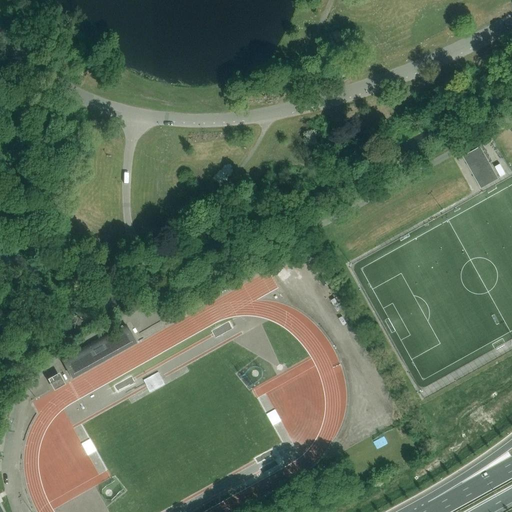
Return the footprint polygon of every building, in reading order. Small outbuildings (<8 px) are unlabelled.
[(481,188),(498,179),(480,147),(463,157),(481,188)] [(501,177),(506,174),(500,164),(495,167),(501,177)] [(162,295),(180,285),(177,279),(159,289),(162,295)] [(125,324),(61,360),(71,379),(136,343),(125,324)] [(163,371),(147,378),(152,391),(168,384),(163,371)] [(62,373),(52,379),(51,377),(47,379),(49,383),(51,382),(57,391),(68,385),(62,373)] [(276,424),(284,419),(278,407),(269,412),(276,424)] [(89,430),(80,434),(86,446),(95,442),(89,430)]
